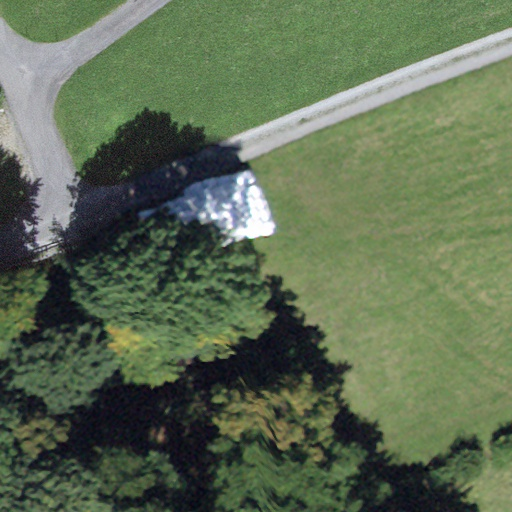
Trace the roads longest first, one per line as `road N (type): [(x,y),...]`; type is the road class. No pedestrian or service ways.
road 1 (track): [(360,99),(511,48)]
road 2 (track): [(29,80),(149,0)]
road 3 (track): [(29,80),(58,212)]
